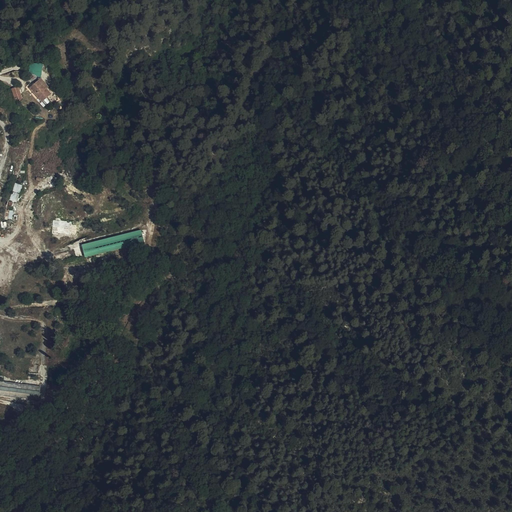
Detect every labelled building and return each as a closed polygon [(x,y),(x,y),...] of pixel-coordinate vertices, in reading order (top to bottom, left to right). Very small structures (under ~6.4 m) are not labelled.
[(42,73),(42,63),(30,63),(30,73),(42,73)] [(53,83),(50,86),(56,95),(59,92),(53,83)] [(12,87),(14,100),(22,98),(20,86),(12,87)] [(56,95),(50,86),(39,93),(51,109),(61,101),(56,95)] [(17,202),(23,184),(15,182),(10,199),(17,202)] [(7,209),(5,217),(12,219),(14,210),(7,209)] [(41,230),(46,236),(60,238),(60,235),(64,236),(65,228),(61,228),(62,225),(43,222),(41,230)] [(70,247),(71,252),(71,253),(113,247),(123,246),(126,245),(130,243),(129,234),(94,242),(70,247)] [(71,253),(72,256),(72,260),(80,258),(91,256),(131,248),(130,243),(126,245),(123,246),(113,247),(71,253)] [(41,385),(0,379),(0,394),(14,396),(14,392),(40,395),(41,385)]
